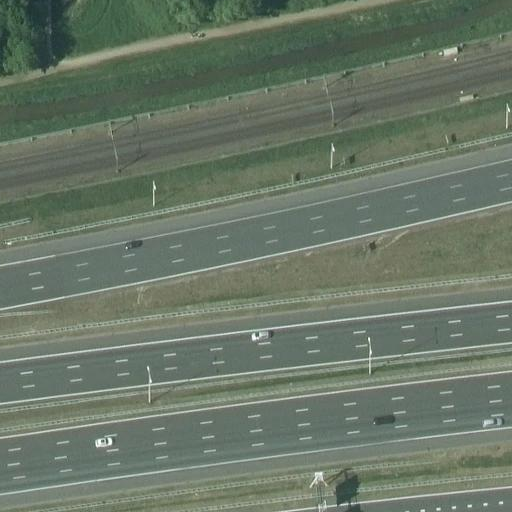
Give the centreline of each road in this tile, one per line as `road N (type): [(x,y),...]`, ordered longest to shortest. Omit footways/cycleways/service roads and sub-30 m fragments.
road 1 (motorway): [(511,183),(0,283)]
road 2 (motorway): [(511,310),(0,380)]
road 3 (motorway): [(0,468),(511,405)]
road 4 (track): [(351,0),(0,77)]
